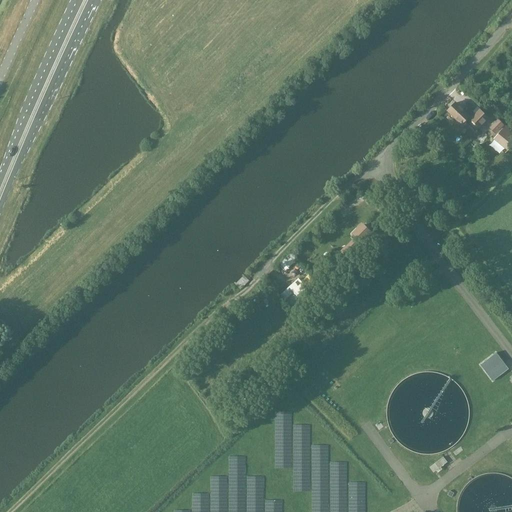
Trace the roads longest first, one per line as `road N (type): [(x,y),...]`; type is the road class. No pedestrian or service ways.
road 1 (track): [(8,511),(336,194)]
road 2 (unclassified): [(336,194),(511,17)]
road 3 (primary): [(0,204),(89,0)]
road 4 (primary): [(78,0),(0,178)]
